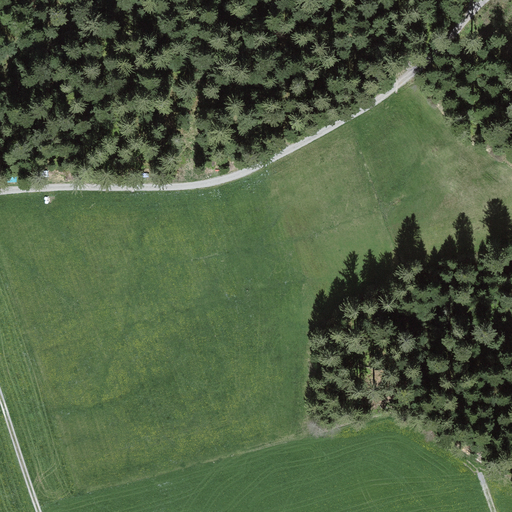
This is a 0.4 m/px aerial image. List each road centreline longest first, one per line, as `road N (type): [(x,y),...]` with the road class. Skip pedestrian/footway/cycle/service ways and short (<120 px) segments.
road 1 (track): [(484,0),(361,109),(238,174),(200,185),(0,192)]
road 2 (track): [(0,394),(41,511)]
